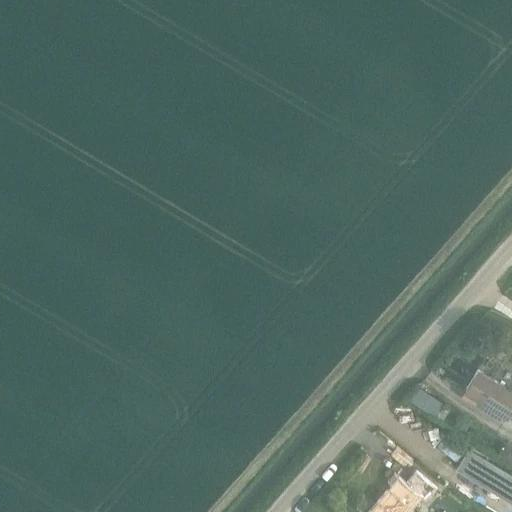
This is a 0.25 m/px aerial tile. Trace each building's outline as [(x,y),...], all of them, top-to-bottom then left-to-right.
[(495,348),(491,354),(500,359),(504,353),(495,348)] [(511,391),(477,370),(465,389),(511,418),(511,391)] [(408,402),(421,411),(431,397),(418,387),(408,402)] [(511,445),(506,442),(498,454),(510,461),(511,458),(511,445)] [(469,449),(457,469),(472,478),(484,458),(469,449)] [(426,500),(436,487),(416,470),(406,482),(398,476),(367,511),(408,511),(422,496),(426,500)] [(511,475),(500,495),(511,502),(511,475)]
